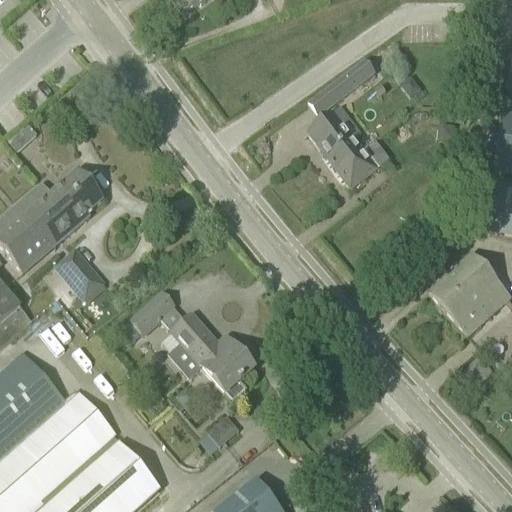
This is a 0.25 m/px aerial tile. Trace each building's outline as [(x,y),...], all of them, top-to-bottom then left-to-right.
[(167,0),(182,21),(211,0),(223,0),(229,8),(240,0),(167,0)] [(511,0),(500,0),(499,7),(511,9),(511,0)] [(306,109),(316,122),(371,79),(362,66),(306,109)] [(408,79),(399,87),(409,99),(419,92),(408,79)] [(322,125),(306,137),(328,167),(333,173),(335,175),(339,181),(340,182),(349,194),(375,175),(387,165),(388,164),(374,145),(360,156),(350,143),(354,140),(355,139),(357,137),(353,132),(346,122),(339,112),(322,125)] [(491,173),(511,176),(511,114),(501,112),(491,173)] [(26,130),(17,139),(25,148),(35,139),(26,130)] [(89,221),(87,218),(102,204),(77,174),(49,198),(41,189),(0,223),(0,253),(21,279),(89,221)] [(488,234),(511,237),(511,193),(495,191),(488,234)] [(427,298),(466,341),(509,302),(471,259),(427,298)] [(73,296),(86,311),(106,294),(93,279),(73,296)] [(0,352),(30,327),(19,312),(0,290),(0,352)] [(127,327),(140,340),(174,311),(162,297),(127,327)] [(242,386),(241,384),(252,374),(228,347),(220,355),(202,334),(190,321),(171,338),(182,351),(171,360),(190,382),(201,373),(231,407),(245,395),(239,388),(242,386)] [(0,378),(0,464),(28,440),(63,409),(20,361),(0,378)] [(456,382),(470,397),(491,376),(477,361),(456,382)] [(0,511),(29,511),(112,440),(75,398),(63,409),(28,440),(0,464),(0,511)] [(200,450),(208,460),(218,451),(206,438),(201,443),(204,446),(200,450)] [(121,452),(53,511),(126,511),(140,500),(147,508),(157,499),(155,496),(158,494),(121,452)] [(221,511),(275,511),(254,486),(221,511)]
